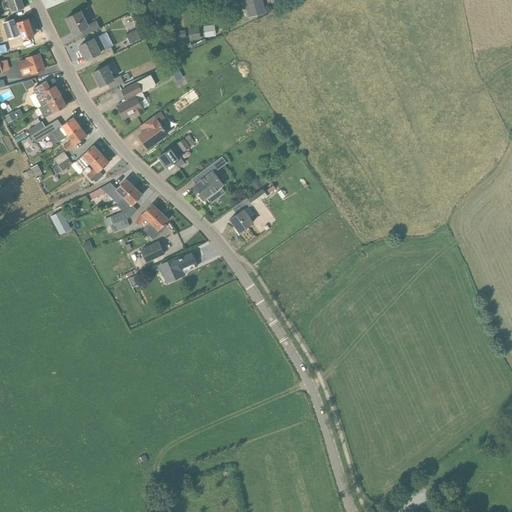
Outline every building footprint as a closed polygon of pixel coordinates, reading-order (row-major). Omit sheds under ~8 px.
[(13,12),(24,8),(21,0),(0,0),(4,10),(12,8),(13,12)] [(262,0),(244,0),(249,17),(265,13),(262,0)] [(83,36),(100,28),(96,21),(87,25),(81,11),(66,18),(73,33),(80,29),(83,36)] [(22,35),(24,40),(34,36),(28,18),(18,22),(17,19),(0,20),(0,30),(2,36),(11,34),(12,38),(22,35)] [(216,36),(215,25),(204,26),(205,38),(216,36)] [(201,39),(199,27),(188,28),(190,41),(201,39)] [(126,34),(130,44),(142,38),(137,29),(126,34)] [(171,40),(186,38),(185,30),(170,31),(171,40)] [(115,45),(110,47),(106,49),(99,36),(80,46),(87,60),(94,56),(97,63),(114,54),(113,53),(118,51),(115,45)] [(14,52),(11,44),(0,48),(0,50),(2,55),(14,52)] [(32,73),(32,74),(45,69),(39,54),(27,58),(27,59),(18,62),(23,76),(32,73)] [(0,73),(2,73),(2,72),(10,70),(7,60),(0,61),(0,73)] [(177,83),(184,80),(176,65),(169,68),(177,83)] [(123,82),(129,79),(127,75),(126,75),(121,77),(120,76),(113,79),(107,66),(93,73),(100,86),(107,83),(111,90),(124,83),(123,82)] [(25,82),(27,88),(36,85),(34,78),(25,82)] [(56,86),(48,90),(44,82),(33,89),(37,96),(36,97),(41,106),(48,102),(48,103),(61,96),(56,86)] [(124,119),(135,114),(136,117),(144,113),(136,96),(142,92),(137,82),(121,90),(127,100),(117,106),(124,119)] [(42,113),(44,118),(67,106),(61,96),(48,103),(51,108),(42,113)] [(179,113),(189,106),(183,97),(173,104),(179,113)] [(14,114),(17,118),(23,115),(20,109),(14,113),(14,114)] [(143,131),(138,135),(148,149),(169,134),(165,129),(164,130),(158,122),(159,121),(161,120),(164,118),(165,117),(160,111),(157,114),(155,115),(154,116),(140,126),(143,131)] [(17,118),(14,113),(5,118),(8,124),(17,118)] [(60,142),(68,136),(80,127),(73,117),(53,132),(60,142)] [(31,136),(44,128),(46,127),(43,122),(26,132),(29,137),(31,136)] [(63,147),(66,151),(87,136),(80,127),(68,136),(72,141),(63,147)] [(44,128),(31,136),(33,140),(37,137),(38,139),(47,134),(44,128)] [(196,136),(191,129),(184,134),(189,141),(196,136)] [(188,147),(195,142),(189,135),(183,139),(177,143),(178,143),(172,147),(159,157),(167,168),(180,158),(176,151),(180,148),(183,152),(189,148),(188,147)] [(91,164),(102,154),(94,145),(75,162),(83,171),(91,164)] [(53,168),(68,158),(64,151),(54,159),(57,163),(52,167),(53,168)] [(95,168),(87,176),(92,182),(94,180),(96,182),(103,176),(99,171),(109,162),(102,154),(91,164),(95,168)] [(214,173),(225,164),(220,157),(200,173),(204,178),(193,186),(203,200),(223,185),(214,173)] [(57,174),(73,164),(68,158),(53,168),(57,174)] [(206,166),(203,162),(197,166),(200,171),(206,166)] [(31,169),(35,176),(35,177),(42,173),(37,165),(31,168),(31,169)] [(137,174),(132,180),(137,184),(142,179),(137,174)] [(124,198),(134,187),(126,179),(108,197),(113,201),(120,194),(124,198)] [(263,186),(259,180),(251,185),(255,191),(263,186)] [(276,189),(273,185),(268,188),(266,189),(269,193),(270,195),(273,193),(272,191),(276,189)] [(121,210),(125,213),(143,195),(134,187),(124,198),(129,202),(121,210)] [(90,194),(93,199),(104,193),(101,188),(90,194)] [(251,205),(267,194),(262,188),(247,199),(246,198),(232,208),(236,214),(230,219),(240,232),(253,222),(244,211),(252,205),(251,205)] [(150,222),(160,212),(152,204),(134,222),(138,226),(146,218),(150,222)] [(71,229),(68,224),(70,222),(64,210),(51,217),(60,234),(71,229)] [(159,230),(169,220),(160,212),(143,230),(154,240),(161,232),(161,233),(162,232),(159,230)] [(110,225),(113,232),(130,226),(127,219),(123,220),(111,225),(110,225)] [(83,243),(86,252),(93,249),(90,241),(83,243)] [(146,263),(165,255),(159,242),(140,250),(146,263)] [(163,275),(167,284),(181,277),(179,274),(198,266),(192,253),(178,259),(177,257),(161,264),(166,274),(163,275)]
